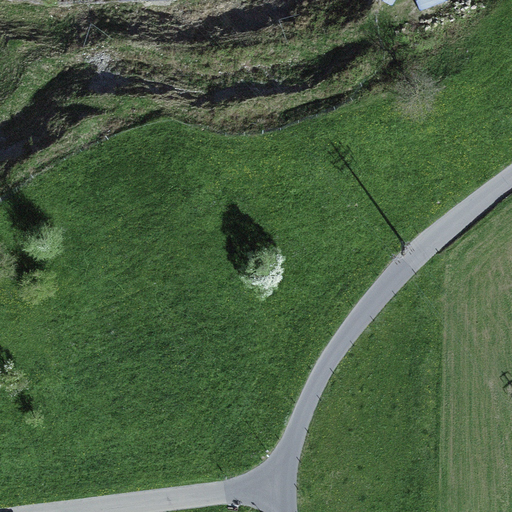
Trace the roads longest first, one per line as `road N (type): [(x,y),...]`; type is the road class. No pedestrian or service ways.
road 1 (unclassified): [(511,180),(408,267),(334,357),(302,420),(288,488)]
road 2 (unclassified): [(84,511),(288,488)]
